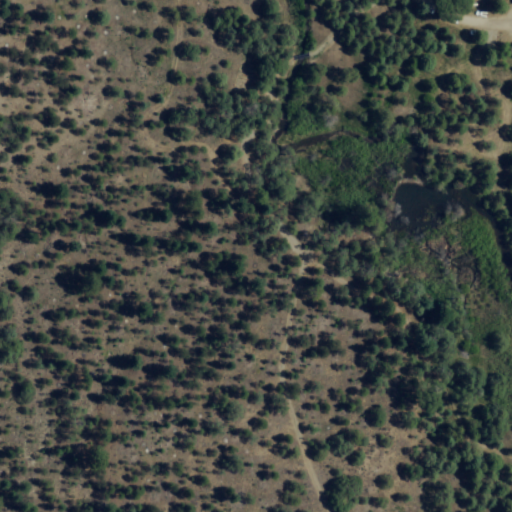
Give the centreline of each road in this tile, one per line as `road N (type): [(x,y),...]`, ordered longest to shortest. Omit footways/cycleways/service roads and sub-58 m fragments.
road 1 (track): [(328,511),(282,382),(306,258),(243,165),(276,67)]
road 2 (track): [(511,451),(465,432),(406,325),(306,258)]
